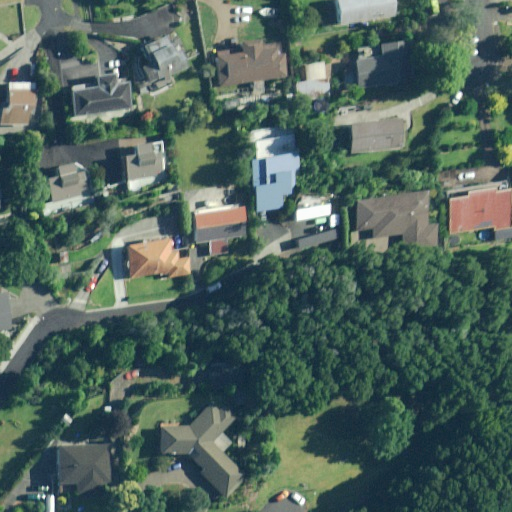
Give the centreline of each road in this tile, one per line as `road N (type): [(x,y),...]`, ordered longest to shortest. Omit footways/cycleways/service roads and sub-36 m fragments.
road 1 (residential): [(229,289),(185,307),(48,330),(0,399)]
road 2 (residential): [(474,0),(485,64),(476,74),(452,68),(439,0)]
